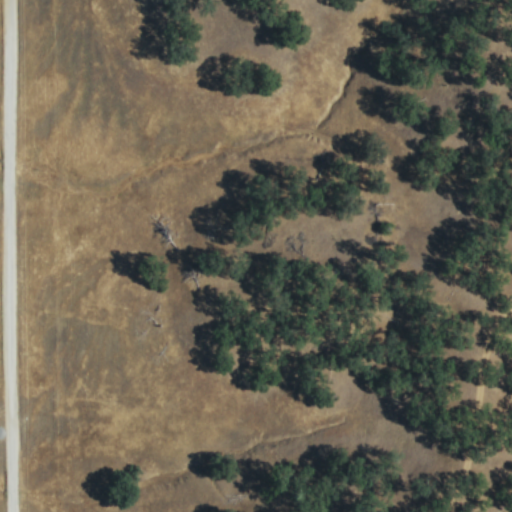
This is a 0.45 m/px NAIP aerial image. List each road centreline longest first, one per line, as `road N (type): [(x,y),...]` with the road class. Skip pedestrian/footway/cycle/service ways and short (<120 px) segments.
road 1 (residential): [(19,511),(14,0)]
road 2 (track): [(511,309),(484,337),(467,442),(440,511)]
